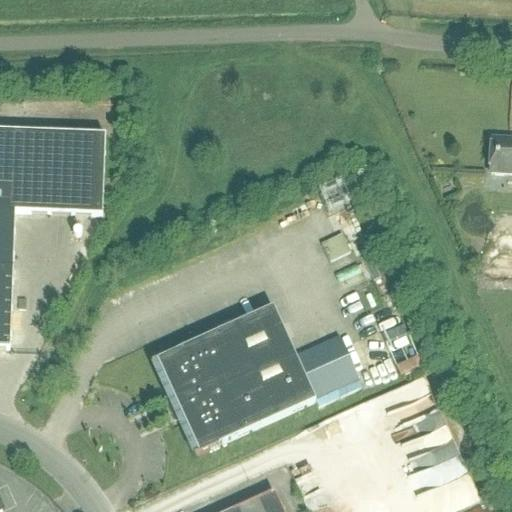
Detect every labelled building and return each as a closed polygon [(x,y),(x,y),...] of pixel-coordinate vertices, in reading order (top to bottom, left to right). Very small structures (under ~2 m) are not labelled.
[(0,135),(0,352),(9,353),(14,217),(102,220),(105,139),(0,135)] [(490,178),(511,179),(511,143),(493,142),(490,178)] [(272,311),(156,364),(172,400),(166,402),(177,425),(182,423),(198,458),(315,405),(272,311)] [(334,363),(346,390),(356,386),(344,359),(334,363)] [(362,437),(440,405),(428,378),(351,410),(362,437)] [(237,511),(280,511),(273,496),(237,511)]
